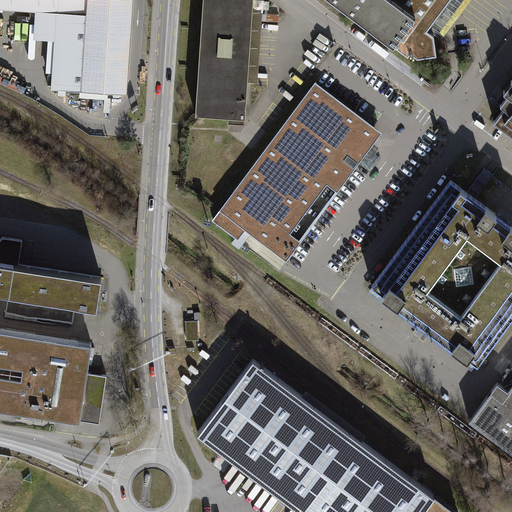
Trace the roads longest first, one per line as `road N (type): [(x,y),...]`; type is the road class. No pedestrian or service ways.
road 1 (tertiary): [(169,0),(150,304),(158,456)]
road 2 (residential): [(456,122),(292,0)]
